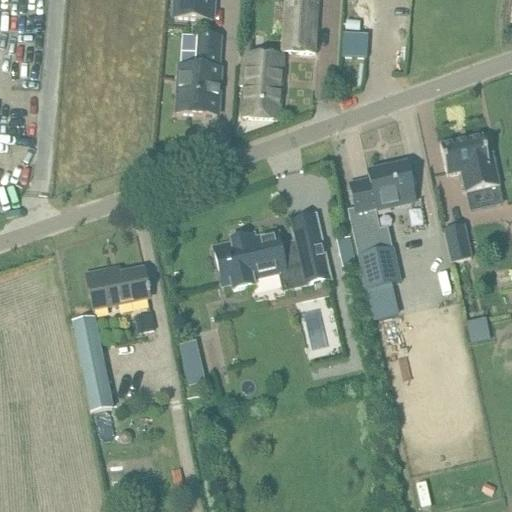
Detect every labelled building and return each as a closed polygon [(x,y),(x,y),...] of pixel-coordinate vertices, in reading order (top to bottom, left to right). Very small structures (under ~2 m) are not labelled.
[(213,0),(174,0),(174,20),(212,22),(213,0)] [(315,56),(316,36),(319,0),(286,0),(282,54),(315,56)] [(341,59),(365,61),(367,37),(343,35),(341,59)] [(197,69),(180,67),(179,77),(176,80),(175,92),(178,95),(177,115),(216,118),(220,70),(217,70),(219,39),(199,37),(197,69)] [(252,43),(240,42),(239,42),(238,54),(241,54),(239,87),(244,87),(242,120),(277,122),(282,57),(251,55),(252,43)] [(499,189),(492,155),(487,156),(483,138),(457,143),(440,147),(446,178),(461,175),(466,196),(499,189)] [(348,212),(347,212),(365,292),(400,284),(392,250),(391,251),(387,234),(379,235),(374,212),(390,209),(413,203),(415,203),(406,166),(367,175),(369,183),(350,187),(354,206),(355,211),(348,212)] [(463,228),(444,232),(451,265),(471,261),(463,228)] [(232,246),(213,251),(222,288),(232,286),(233,292),(252,288),(251,281),(277,275),(285,273),(285,271),(301,267),(305,286),(309,285),(329,281),(319,240),(296,245),(280,249),(277,236),(253,241),(252,237),(242,239),(242,241),(243,241),(244,244),(234,246),(233,243),(235,242),(235,241),(231,242),(232,246)] [(149,301),(147,291),(143,272),(108,279),(107,273),(86,277),(90,297),(93,311),(149,301)] [(155,332),(151,315),(134,319),(137,336),(155,332)] [(484,321),(465,325),(470,345),(488,341),(484,321)] [(111,413),(92,323),(71,327),(89,418),(111,413)] [(177,345),(187,387),(202,383),(192,341),(177,345)]
